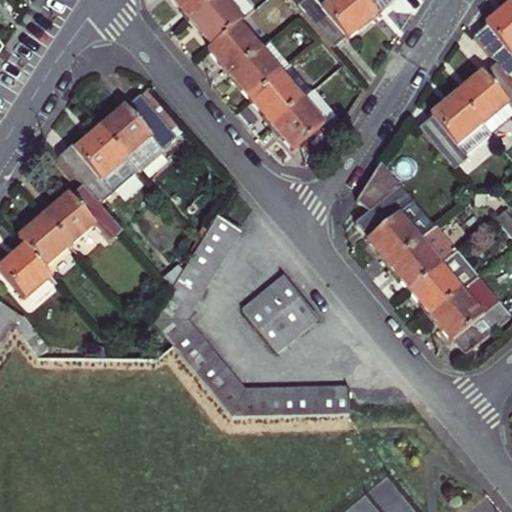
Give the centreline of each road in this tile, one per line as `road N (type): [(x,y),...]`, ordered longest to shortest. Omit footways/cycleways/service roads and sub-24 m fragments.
road 1 (residential): [(106,0),(295,225)]
road 2 (residential): [(295,225),(341,174),(453,0)]
road 3 (residential): [(295,225),(452,417)]
road 4 (residential): [(0,148),(97,0)]
